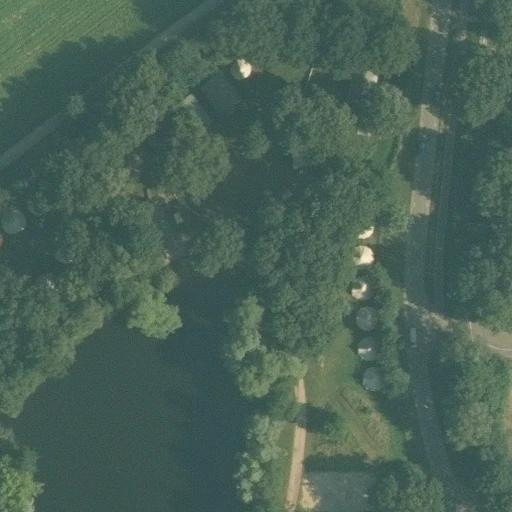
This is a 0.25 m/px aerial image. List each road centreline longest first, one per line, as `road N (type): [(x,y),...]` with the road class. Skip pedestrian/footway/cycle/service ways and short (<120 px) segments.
road 1 (unclassified): [(451,511),(411,329),(439,0)]
road 2 (track): [(0,160),(209,0)]
